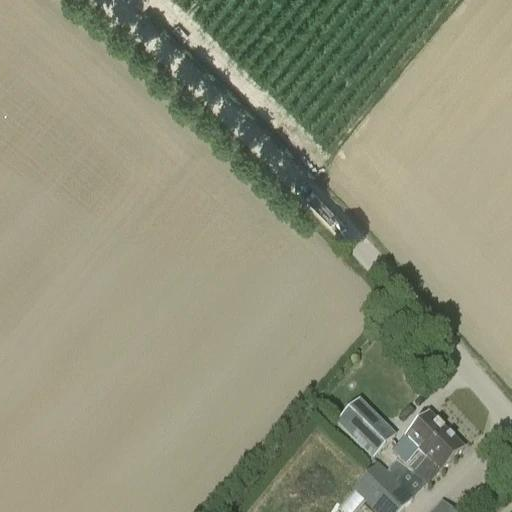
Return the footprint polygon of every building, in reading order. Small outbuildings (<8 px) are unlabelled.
[(465,446),(480,433),(453,402),(438,416),(465,446)] [(371,463),(395,440),(358,403),(335,427),(371,463)] [(369,511),(409,471),(444,435),(426,417),(391,453),(400,463),(386,476),(378,468),(352,495),(369,511)] [(444,435),(409,471),(369,511),(403,511),(413,502),(412,502),(426,488),(462,453),(444,435)] [(450,511),(441,503),(433,511),(450,511)]
